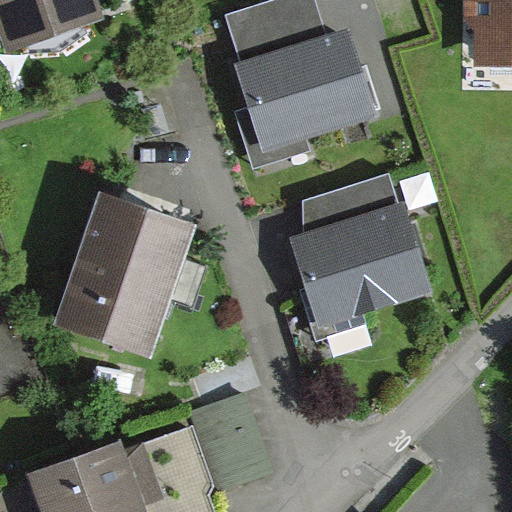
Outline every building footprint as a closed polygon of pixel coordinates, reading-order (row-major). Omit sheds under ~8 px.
[(103,0),(0,0),(0,13),(11,42),(106,7),(103,0)] [(511,0),(476,0),(477,75),(511,75),(511,0)] [(258,105),(242,110),(259,160),(310,143),(304,124),(373,102),(348,25),(243,59),(258,105)] [(314,226),(297,231),(322,311),(423,279),(390,175),(306,202),(314,226)] [(186,215),(105,190),(65,319),(146,344),(186,215)] [(148,511),(120,430),(38,459),(56,511),(148,511)]
